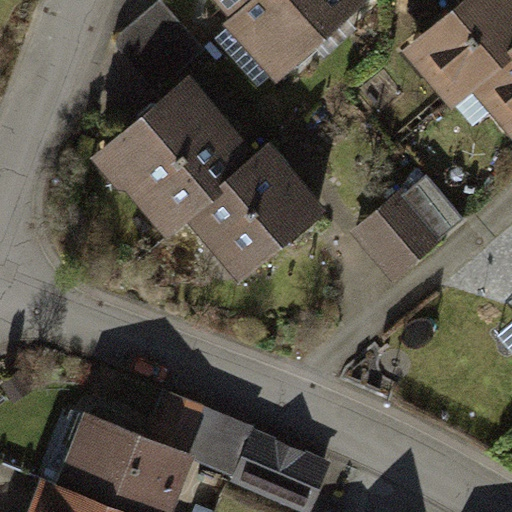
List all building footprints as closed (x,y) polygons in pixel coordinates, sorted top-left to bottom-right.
[(205,45),(166,0),(157,0),(117,34),(159,83),(205,45)] [(231,0),(244,13),(257,0),(231,0)] [(234,22),(282,73),(359,0),(257,0),(244,13),(234,22)] [(457,99),(481,78),(511,51),(511,0),(466,0),(421,39),(437,57),(428,65),(457,99)] [(511,51),(481,78),(511,114),(511,113),(511,51)] [(179,225),(194,212),(255,158),(188,82),(112,149),(179,225)] [(230,237),(256,267),(324,207),(269,145),(255,158),(194,212),(222,244),(230,237)] [(378,252),(402,278),(447,238),(423,211),(378,252)] [(94,415),(67,485),(137,511),(165,511),(189,452),(94,415)] [(51,478),(37,511),(137,511),(67,485),(51,478)]
